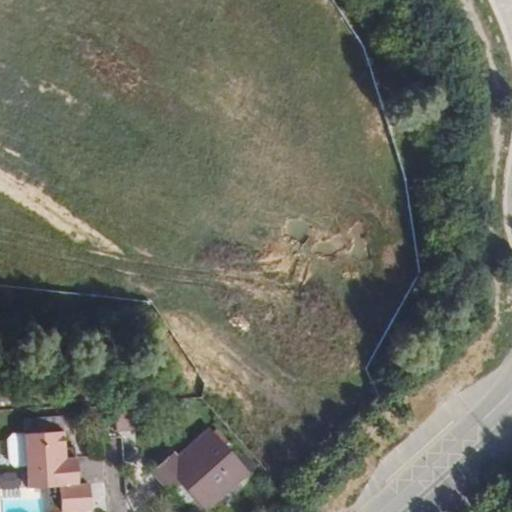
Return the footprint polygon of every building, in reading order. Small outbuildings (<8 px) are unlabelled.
[(116,432),(137,431),(135,403),(115,404),(116,432)] [(31,429),(32,438),(57,437),(56,427),(31,429)] [(180,482),(206,511),(249,473),(209,428),(193,443),(196,446),(181,460),(173,452),(151,472),(170,492),(171,491),(180,482)] [(28,492),(49,491),(49,511),(90,511),(89,488),(78,489),(76,462),(65,463),(63,436),(57,437),(32,438),(25,438),(27,471),(28,492)] [(15,472),(27,471),(25,438),(13,439),(9,444),(10,467),(15,472)] [(190,511),(205,511),(206,511),(180,482),(171,491),(190,511)]
